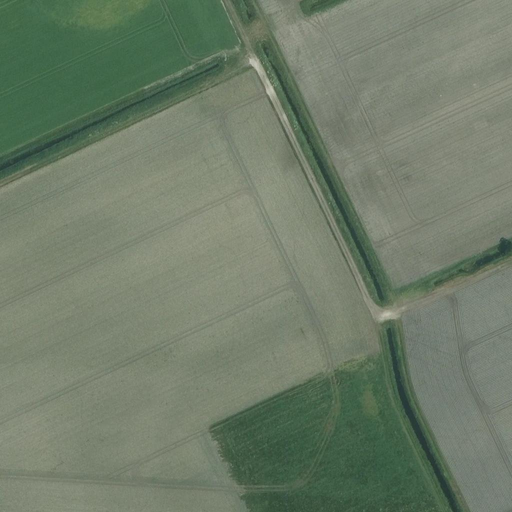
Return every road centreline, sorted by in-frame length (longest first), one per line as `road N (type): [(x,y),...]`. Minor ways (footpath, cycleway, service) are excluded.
road 1 (track): [(511,261),(391,317),(373,310),(227,0)]
road 2 (track): [(0,179),(255,59)]
